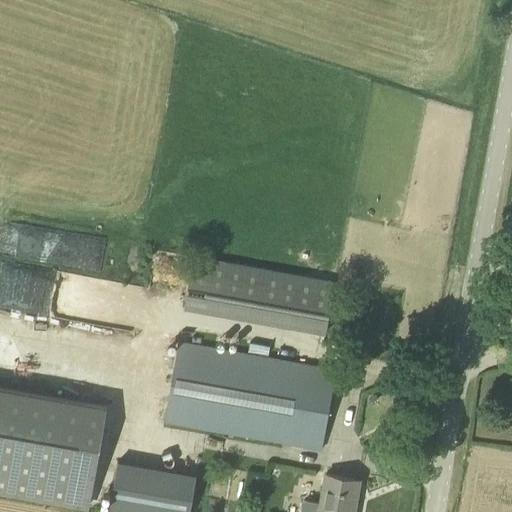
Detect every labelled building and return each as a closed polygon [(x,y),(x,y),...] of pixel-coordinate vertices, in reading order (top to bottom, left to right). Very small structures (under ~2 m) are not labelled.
[(326,332),(334,286),(334,281),(193,256),(184,307),(326,332)] [(7,263),(0,303),(0,304),(94,320),(95,313),(68,309),(72,289),(61,287),(60,297),(16,289),(20,266),(7,263)] [(366,279),(368,266),(353,263),(351,276),(366,279)] [(179,341),(165,422),(322,449),(336,368),(179,341)] [(3,352),(0,370),(0,371),(13,374),(16,354),(3,352)] [(0,489),(89,505),(107,405),(0,386),(0,489)] [(118,459),(109,508),(130,511),(189,511),(196,473),(118,459)] [(354,511),(360,485),(325,478),(320,502),(301,498),(298,511),(354,511)]
